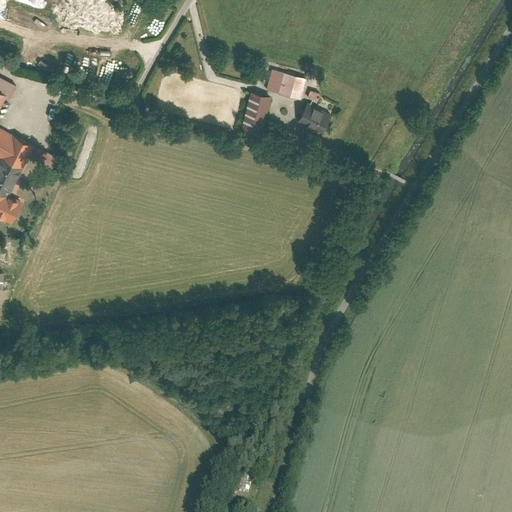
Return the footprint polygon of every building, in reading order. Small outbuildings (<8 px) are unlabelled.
[(52,40),(49,52),(64,55),(66,44),(52,40)] [(307,81),(273,72),(268,88),(302,98),(307,81)] [(316,98),(318,91),(309,88),(306,95),(316,98)] [(0,93),(0,158),(4,160),(0,167),(0,192),(9,197),(36,147),(0,128),(0,109),(6,97),(0,93)] [(262,136),(271,100),(253,96),(244,132),(262,136)] [(298,119),(322,130),(330,113),(306,102),(298,119)] [(239,490),(249,492),(252,475),(242,473),(239,490)]
